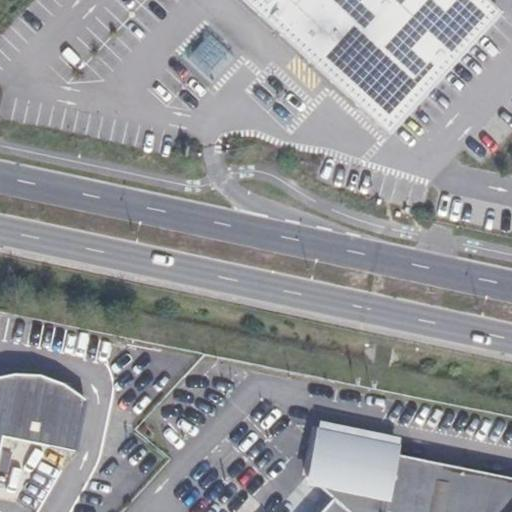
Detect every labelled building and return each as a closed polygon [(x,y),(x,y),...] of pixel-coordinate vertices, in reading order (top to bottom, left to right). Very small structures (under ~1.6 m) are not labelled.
[(226,0),(362,124),(383,144),(409,115),(499,18),(479,0),(226,0)] [(0,437),(73,452),(84,400),(61,384),(38,375),(12,373),(0,375),(0,437)] [(318,420),(316,429),(346,436),(347,430),(348,427),(318,420)] [(348,427),(347,430),(366,437),(367,431),(348,427)] [(346,436),(316,429),(306,477),(328,497),(314,511),(511,511),(511,477),(394,454),(396,447),(365,440),(366,437),(347,430),(346,436)] [(365,440),(396,447),(398,438),(367,431),(366,437),(365,440)]
